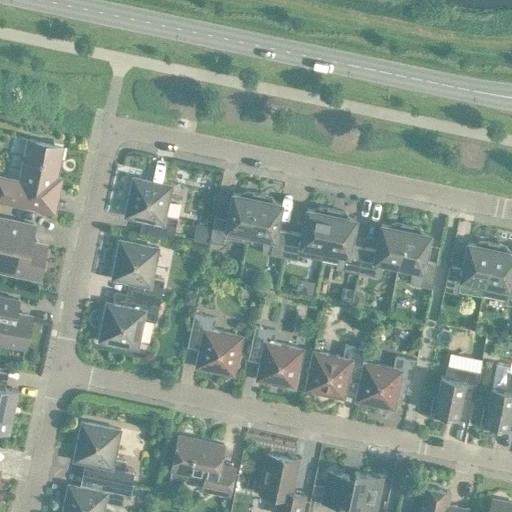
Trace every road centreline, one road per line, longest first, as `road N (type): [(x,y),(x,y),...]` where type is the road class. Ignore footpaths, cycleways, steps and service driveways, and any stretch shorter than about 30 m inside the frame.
road 1 (residential): [(62,373),(113,132),(511,215)]
road 2 (secondary): [(32,0),(511,97)]
road 3 (residential): [(511,462),(62,373)]
road 4 (residential): [(33,511),(62,373)]
